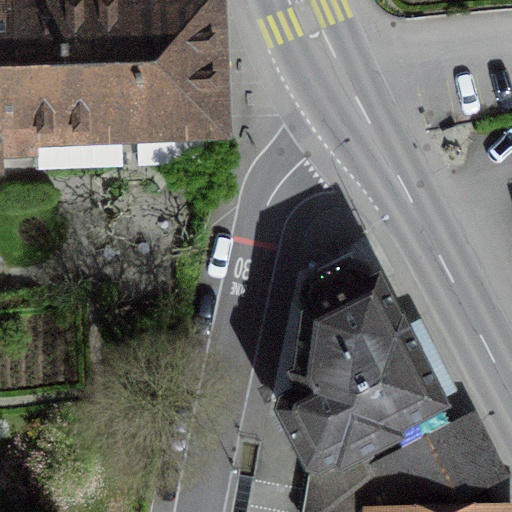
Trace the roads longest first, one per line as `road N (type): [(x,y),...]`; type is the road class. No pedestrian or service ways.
road 1 (residential): [(191,511),(269,201),(358,109)]
road 2 (secondary): [(358,109),(511,398)]
road 3 (track): [(336,74),(511,47)]
road 4 (secondary): [(297,0),(358,109)]
